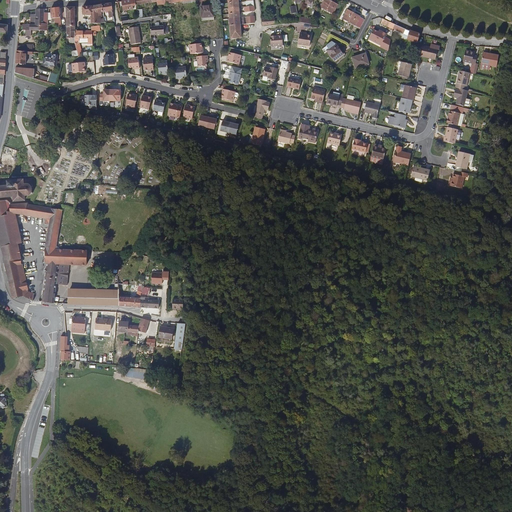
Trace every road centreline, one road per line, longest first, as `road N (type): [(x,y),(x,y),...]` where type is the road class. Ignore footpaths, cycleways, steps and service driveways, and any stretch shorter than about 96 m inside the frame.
road 1 (residential): [(451,36),(421,136),(284,108)]
road 2 (residential): [(203,95),(126,79),(59,92),(8,79)]
road 3 (unclassified): [(25,511),(25,438),(52,360),(47,331)]
road 4 (residential): [(53,314),(118,308),(182,319)]
